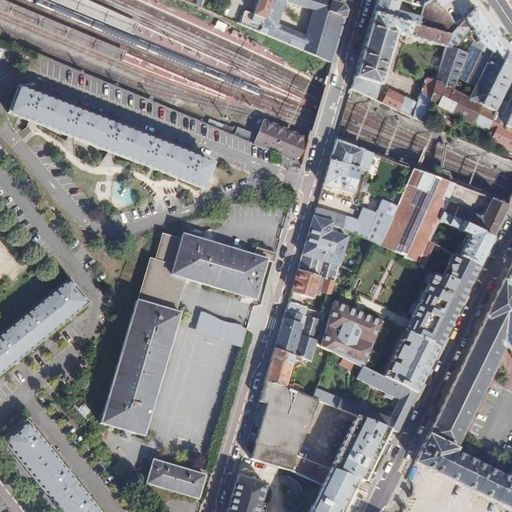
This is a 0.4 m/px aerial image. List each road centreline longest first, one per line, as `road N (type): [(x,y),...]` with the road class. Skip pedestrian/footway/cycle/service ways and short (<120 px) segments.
road 1 (residential): [(364,0),(211,511)]
road 2 (residential): [(372,511),(511,228)]
road 3 (unknown): [(269,320),(208,297),(194,301),(159,420),(165,433),(190,440)]
